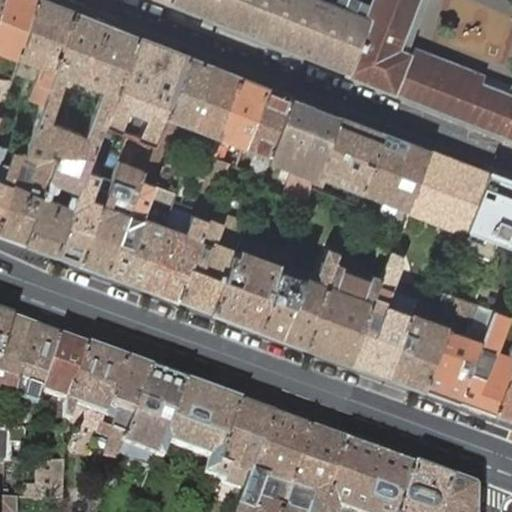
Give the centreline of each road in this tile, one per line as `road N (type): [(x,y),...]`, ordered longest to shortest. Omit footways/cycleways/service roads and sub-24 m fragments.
road 1 (secondary): [(0,272),(510,458)]
road 2 (residential): [(491,157),(93,0)]
